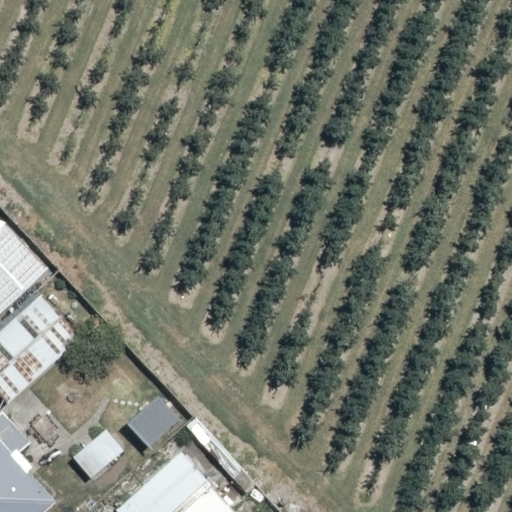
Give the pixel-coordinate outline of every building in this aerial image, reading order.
[(50,269),(2,219),(0,221),(0,306),(5,312),(50,269)] [(86,334),(42,286),(0,323),(0,388),(12,401),(86,334)] [(182,418),(161,392),(126,420),(147,446),(182,418)] [(4,406),(0,410),(0,511),(43,511),(60,497),(26,460),(62,426),(37,399),(15,419),(4,406)] [(126,447),(103,421),(68,452),(91,478),(126,447)] [(243,511),(183,445),(116,505),(122,511),(243,511)]
